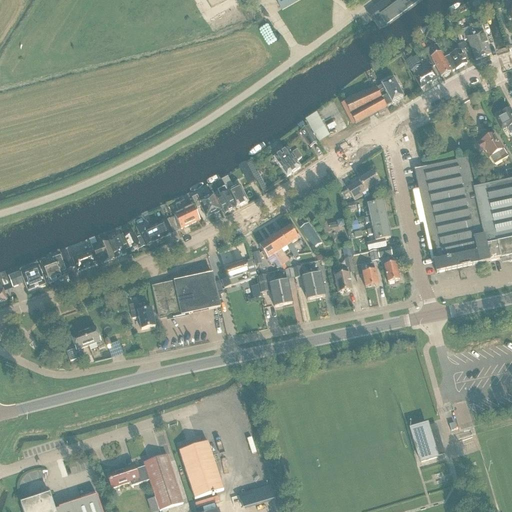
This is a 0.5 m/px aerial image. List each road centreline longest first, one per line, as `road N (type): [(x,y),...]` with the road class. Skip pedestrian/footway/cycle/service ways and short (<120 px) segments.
road 1 (secondary): [(0,412),(432,315)]
road 2 (residential): [(0,351),(45,372),(79,373),(409,304),(426,293)]
road 3 (residential): [(0,320),(253,215),(386,128)]
road 4 (unclassified): [(0,213),(148,154),(374,0)]
road 5 (unclassified): [(0,472),(194,408)]
road 6 (residential): [(426,293),(386,128)]
road 7 (residential): [(386,128),(479,72),(511,63)]
